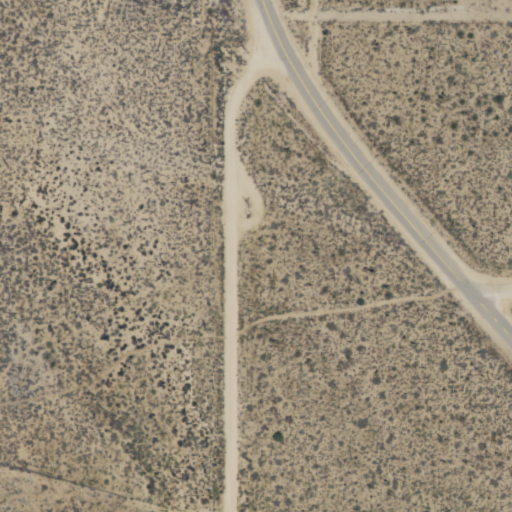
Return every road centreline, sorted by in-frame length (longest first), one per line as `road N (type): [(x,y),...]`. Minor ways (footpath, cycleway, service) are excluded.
road 1 (residential): [(284,53),(251,73),(232,105),(228,511)]
road 2 (tertiary): [(263,0),(312,99),(472,291)]
